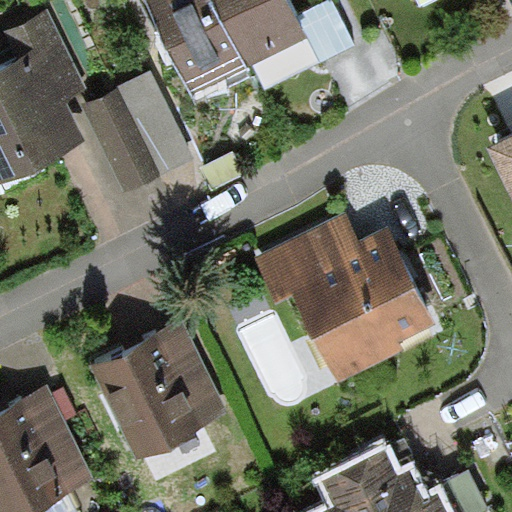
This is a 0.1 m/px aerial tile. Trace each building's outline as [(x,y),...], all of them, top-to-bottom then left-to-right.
[(192,75),(250,47),(226,0),(155,0),(164,17),(192,75)] [(226,0),(250,47),(304,20),(308,18),(300,3),(298,0),(226,0)] [(336,0),(306,0),(300,3),(308,18),(304,20),(321,53),(355,36),(336,0)] [(14,42),(0,49),(0,169),(60,140),(86,126),(68,92),(87,83),(47,3),(5,24),(14,42)] [(150,62),(83,95),(126,182),(193,149),(150,62)] [(511,114),(487,128),(511,178),(511,114)] [(293,273),(364,238),(359,228),(347,203),(255,248),(275,287),(295,277),(293,273)] [(293,273),(295,277),(339,371),(406,339),(400,326),(436,309),(391,213),(359,228),(364,238),(293,273)] [(229,403),(184,309),(135,332),(91,354),(136,448),(229,403)] [(93,467),(47,373),(0,396),(0,511),(27,499),(93,467)] [(406,429),(387,437),(399,460),(410,455),(413,461),(425,486),(440,479),(445,465),(420,457),(406,429)] [(302,509),(304,511),(456,511),(440,479),(425,486),(413,461),(410,455),(399,460),(387,437),(385,433),(322,464),(336,492),(302,509)] [(172,467),(138,483),(151,511),(154,511),(186,497),(172,467)] [(32,511),(27,499),(0,511),(32,511)]
